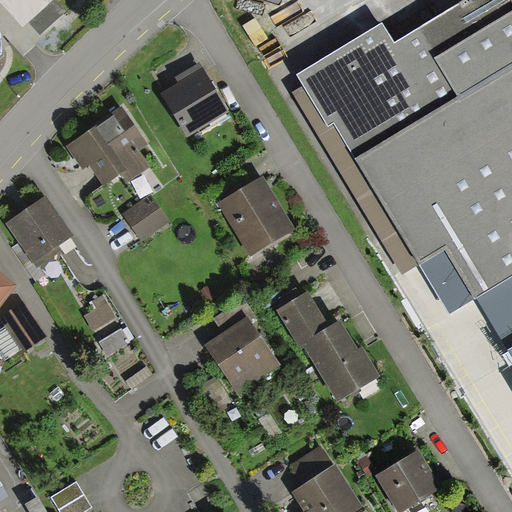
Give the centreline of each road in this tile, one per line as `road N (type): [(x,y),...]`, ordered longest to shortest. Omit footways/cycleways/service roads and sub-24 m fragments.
road 1 (residential): [(189,0),(511,510)]
road 2 (residential): [(7,129),(96,253),(250,511)]
road 3 (residential): [(7,129),(139,0)]
